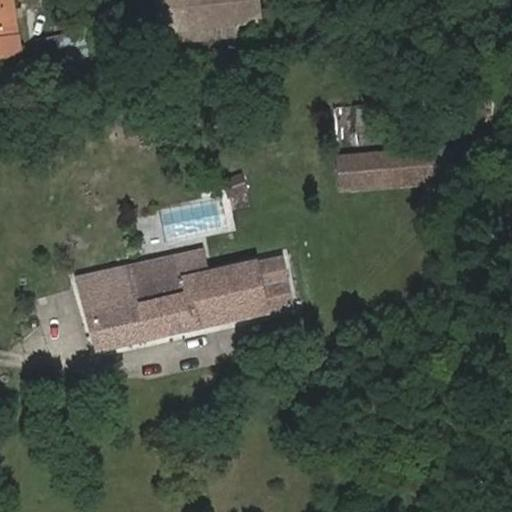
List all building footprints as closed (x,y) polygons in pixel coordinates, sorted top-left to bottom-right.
[(0,0),(0,57),(21,55),(12,0),(0,0)] [(260,25),(258,0),(143,0),(146,33),(176,31),(237,26),(260,25)] [(272,0),(261,0),(258,0),(260,25),(260,36),(275,35),(272,0)] [(36,47),(40,62),(66,55),(63,43),(79,38),(75,23),(36,33),(39,46),(36,47)] [(237,26),(176,31),(176,40),(237,35),(237,26)] [(66,55),(40,62),(45,81),(71,75),(83,53),(79,38),(63,43),(66,55)] [(165,64),(167,78),(240,68),(239,53),(165,64)] [(399,160),(371,163),(373,183),(402,180),(399,160)] [(373,183),(371,163),(337,167),(340,187),(373,183)] [(221,182),(228,200),(247,194),(240,175),(221,182)] [(177,256),(79,279),(92,322),(83,325),(86,334),(95,332),(100,350),(294,305),(287,279),(286,279),(280,259),(255,265),(255,262),(207,274),(201,252),(178,258),(177,256)]
